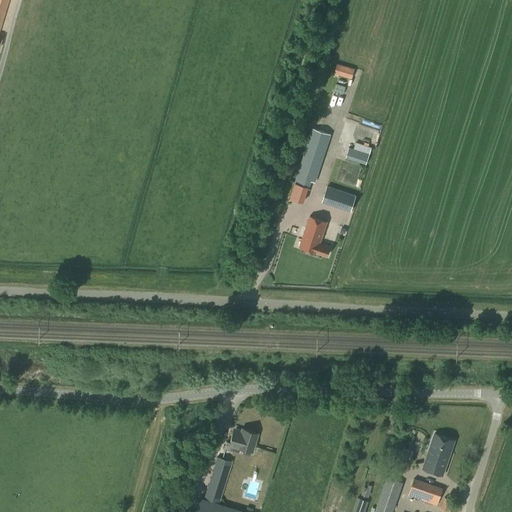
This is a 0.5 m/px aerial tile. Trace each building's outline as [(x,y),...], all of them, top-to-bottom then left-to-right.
[(0,38),(0,28),(8,0),(0,0),(0,45),(2,39),(0,38)] [(352,79),(354,69),(337,64),(334,74),(352,79)] [(331,101),(333,92),(327,91),(325,99),(331,101)] [(313,128),(297,177),(314,182),(330,134),(313,128)] [(366,165),(371,148),(356,142),(354,149),(349,147),(345,158),(366,165)] [(295,182),(290,198),(302,202),(308,187),(295,182)] [(351,212),(356,196),(327,186),(322,202),(351,212)] [(327,256),(330,246),(321,243),(328,222),(310,216),(300,247),(317,253),(318,253),(327,256)] [(242,430),(236,429),(235,432),(233,431),(230,443),(226,442),(224,448),(231,451),(233,445),(237,446),(252,450),(257,433),(242,429),(242,430)] [(443,475),(455,440),(435,433),(423,468),(443,475)] [(409,462),(413,452),(401,449),(398,458),(409,462)] [(246,511),(219,503),(232,462),(217,457),(204,499),(200,497),(195,511),(246,511)] [(246,473),(244,482),(259,486),(261,476),(246,473)] [(392,511),(403,482),(386,477),(374,511),(392,511)] [(437,505),(443,489),(414,479),(408,495),(437,505)] [(369,497),(372,486),(365,483),(361,495),(369,497)] [(449,511),(452,500),(445,497),(441,508),(449,511)] [(364,511),(368,502),(358,498),(353,511),(364,511)]
